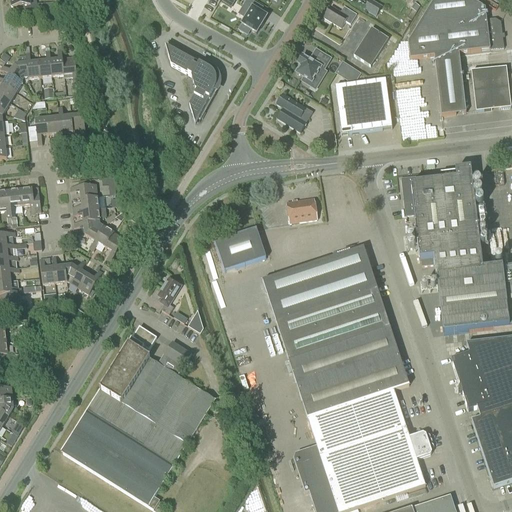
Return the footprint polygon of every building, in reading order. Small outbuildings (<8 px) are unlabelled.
[(9,0),(11,9),(24,8),(25,15),(41,13),(41,5),(37,6),(36,0),(9,0)] [(59,0),(61,11),(69,10),(67,0),(59,0)] [(486,22),(485,10),(468,0),(435,0),(408,45),(410,61),(434,58),(441,117),(466,115),(459,56),(504,50),(500,24),(493,21),(486,22)] [(376,19),(382,9),(370,1),(363,11),(376,19)] [(239,27),(237,32),(245,36),(251,40),(261,23),(254,19),(257,14),(242,5),(232,22),(239,27)] [(341,14),(330,9),(324,20),(342,30),(346,23),(351,26),(357,16),(344,9),(341,14)] [(372,68),(390,39),(372,28),(354,57),(372,68)] [(62,61),(61,48),(56,48),(57,53),(58,62),(50,63),(52,80),(64,78),(62,61)] [(171,51),(166,48),(168,57),(170,67),(186,76),(192,79),(191,80),(193,86),(192,86),(192,87),(193,87),(195,93),(196,94),(193,100),(189,106),(193,119),(195,126),(197,121),(199,122),(198,124),(199,124),(215,94),(216,93),(216,92),(215,93),(213,92),(214,91),(214,90),(215,89),(216,88),(216,87),(216,85),(217,84),(217,83),(216,81),(216,80),(216,79),(215,78),(214,76),(214,75),(213,74),(212,74),(210,73),(209,72),(208,71),(209,70),(209,69),(208,69),(170,48),(171,49),(171,51)] [(4,54),(0,60),(8,64),(11,58),(4,54)] [(50,63),(49,54),(45,54),(46,63),(38,64),(40,81),(52,80),(50,63)] [(313,64),(302,58),(298,65),(301,67),(296,75),(304,80),(302,83),(309,87),(316,77),(319,78),(330,60),(319,54),(313,64)] [(40,81),(38,64),(30,65),(29,56),(25,56),(26,65),(28,83),(40,81)] [(64,78),(64,81),(72,80),(73,86),(77,86),(74,60),(62,61),(64,78)] [(24,83),(28,83),(26,65),(14,67),(10,73),(2,68),(0,71),(0,72),(7,77),(8,77),(22,86),(24,83)] [(349,68),(341,79),(347,84),(357,82),(361,76),(349,68)] [(476,113),(511,109),(506,70),(471,74),(476,113)] [(15,96),(22,86),(8,77),(7,77),(3,84),(0,81),(0,86),(1,87),(15,96)] [(343,136),(394,130),(390,105),(388,82),(337,88),(340,112),(343,136)] [(0,100),(9,107),(15,96),(1,87),(0,89),(0,100)] [(45,101),(53,100),(54,100),(53,90),(44,91),(45,101)] [(26,113),(31,102),(17,96),(14,104),(18,106),(17,109),(26,113)] [(312,114),(306,110),(283,96),(276,106),(283,110),(277,120),(300,135),(306,124),(306,125),(312,114)] [(0,114),(3,117),(9,107),(0,100),(0,114)] [(71,118),(72,135),(85,134),(82,108),(78,108),(78,115),(70,116),(70,118),(71,118)] [(71,118),(70,118),(63,119),(62,110),(57,110),(58,120),(59,120),(60,136),(61,136),(72,135),(71,118)] [(18,111),(15,119),(24,122),(27,114),(18,111)] [(62,145),(61,136),(60,136),(59,120),(58,120),(47,121),(49,138),(56,137),(57,146),(62,145)] [(41,139),(49,138),(47,121),(34,122),(35,127),(28,128),(29,140),(36,139),(37,148),(42,148),(41,139)] [(0,137),(3,137),(9,137),(7,124),(2,125),(2,126),(0,125),(0,137)] [(455,174),(401,181),(405,218),(415,217),(420,261),(421,261),(422,268),(434,267),(435,277),(436,277),(443,336),(511,328),(511,268),(482,272),(471,181),(470,171),(455,173),(455,174)] [(80,201),(97,200),(95,187),(69,190),(70,195),(79,194),(80,201)] [(35,217),(35,216),(41,215),(38,197),(32,197),(32,191),(20,192),(21,209),(29,208),(30,217),(35,217)] [(14,210),(21,209),(20,192),(8,193),(11,219),(15,219),(14,210)] [(6,220),(11,219),(8,193),(0,194),(0,211),(5,211),(6,220)] [(72,215),(98,212),(97,200),(80,201),(81,209),(72,210),(72,215)] [(290,226),(317,222),(313,201),(287,205),(290,226)] [(83,226),(99,224),(98,212),(72,215),(73,219),(82,218),(83,225),(83,226)] [(94,244),(103,229),(100,227),(99,224),(83,226),(83,225),(74,226),(74,231),(83,230),(84,237),(94,244)] [(105,250),(114,236),(103,229),(94,244),(90,251),(93,254),(98,246),(105,250)] [(256,231),(215,245),(224,274),(266,260),(256,231)] [(0,249),(7,248),(6,241),(15,240),(14,235),(0,236),(0,249)] [(114,236),(105,250),(111,254),(107,262),(110,264),(124,242),(114,236)] [(41,244),(33,245),(34,254),(36,253),(42,253),(41,244)] [(0,249),(0,261),(8,260),(7,253),(16,252),(27,250),(26,246),(7,248),(0,249)] [(390,330),(378,292),(365,252),(257,289),(269,327),(276,325),(288,364),(317,449),(295,456),(294,462),(305,495),(309,494),(314,511),(352,511),(425,488),(416,462),(430,458),(432,454),(426,436),(423,435),(409,439),(394,393),(409,387),(390,330)] [(17,259),(8,260),(0,261),(0,273),(9,272),(9,265),(18,264),(17,259)] [(67,285),(65,268),(57,269),(56,260),(51,261),(52,270),(53,269),(55,286),(67,285)] [(53,269),(52,270),(45,270),(43,261),(39,262),(42,288),(55,286),(53,269)] [(72,288),(81,273),(86,265),(82,263),(77,270),(72,267),(65,268),(67,285),(72,288)] [(0,285),(11,284),(10,276),(19,275),(18,271),(9,272),(0,273),(0,285)] [(78,292),(87,277),(81,273),(72,288),(78,292)] [(87,277),(78,292),(88,298),(102,275),(98,273),(93,281),(87,277)] [(169,281),(159,297),(163,299),(161,303),(165,305),(160,312),(169,317),(174,310),(168,307),(180,288),(169,281)] [(0,297),(19,295),(19,296),(21,295),(21,291),(12,292),(11,284),(0,285),(0,297)] [(20,303),(19,296),(19,295),(0,297),(0,299),(1,309),(27,306),(26,303),(20,303)] [(200,336),(203,332),(197,313),(188,329),(200,336)] [(177,314),(175,320),(186,325),(188,320),(177,314)] [(149,352),(156,340),(140,329),(62,455),(151,511),(164,511),(167,508),(155,500),(192,439),(196,442),(201,434),(197,432),(215,402),(188,384),(178,378),(192,357),(172,344),(159,365),(141,353),(144,349),(149,352)] [(469,354),(451,361),(459,387),(458,395),(462,395),(468,413),(477,410),(480,419),(471,422),(494,489),(511,483),(511,340),(466,346),(469,354)] [(0,357),(0,370),(8,369),(7,357),(0,357)] [(0,403),(12,402),(11,389),(0,390),(0,403)] [(0,414),(8,419),(13,412),(12,402),(0,403),(0,414)] [(0,414),(0,428),(2,430),(8,419),(0,414)] [(17,441),(24,426),(17,424),(11,439),(17,441)] [(454,511),(450,498),(407,511),(454,511)]
